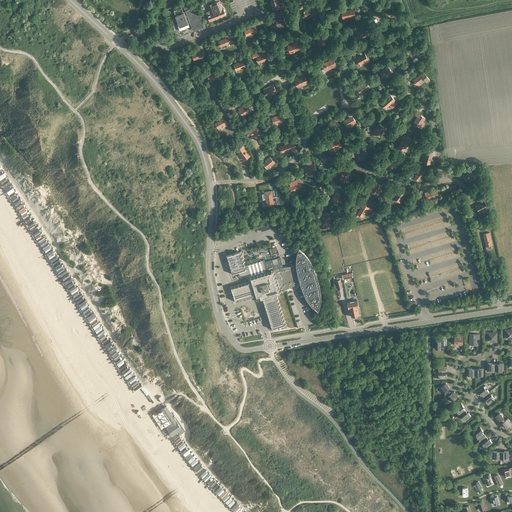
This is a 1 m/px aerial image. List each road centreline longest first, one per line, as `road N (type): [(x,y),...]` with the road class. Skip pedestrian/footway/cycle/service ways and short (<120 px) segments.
road 1 (unclassified): [(232,339),(245,350),(501,310)]
road 2 (unknown): [(356,341),(388,357),(415,401),(424,511)]
road 3 (residential): [(441,180),(427,107),(394,62),(367,0)]
road 4 (unclassified): [(209,183),(187,125),(116,43)]
road 5 (unclassified): [(232,339),(209,280),(209,183)]
road 6 (residential): [(116,43),(132,33),(168,48),(257,11)]
road 7 (residential): [(501,310),(464,186),(441,180)]
road 8 (residential): [(511,431),(498,431),(456,376),(461,360),(507,347)]
road 9 (residential): [(441,180),(410,186),(324,157)]
